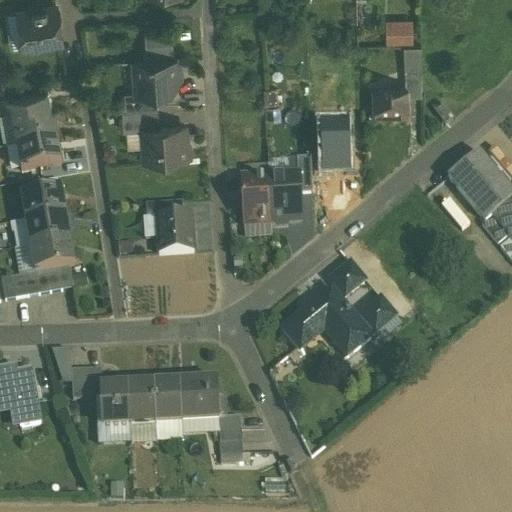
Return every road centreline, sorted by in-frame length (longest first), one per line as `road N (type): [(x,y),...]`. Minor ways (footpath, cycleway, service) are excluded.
road 1 (residential): [(228,331),(511,88)]
road 2 (residential): [(205,0),(228,331)]
road 3 (residential): [(0,342),(228,331)]
road 4 (residential): [(228,331),(310,484)]
